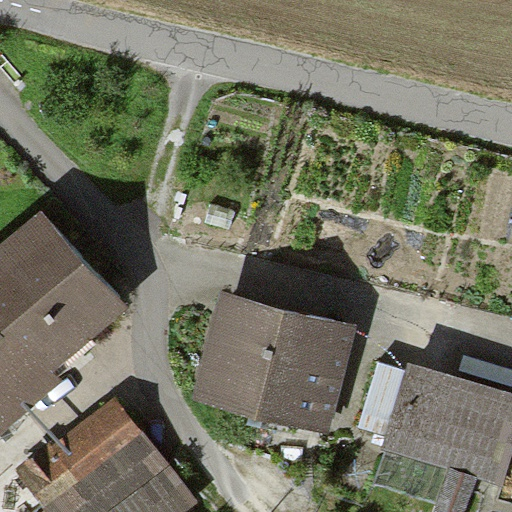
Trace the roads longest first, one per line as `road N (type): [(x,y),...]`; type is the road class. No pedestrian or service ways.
road 1 (unclassified): [(511,123),(12,0)]
road 2 (track): [(143,252),(201,52)]
